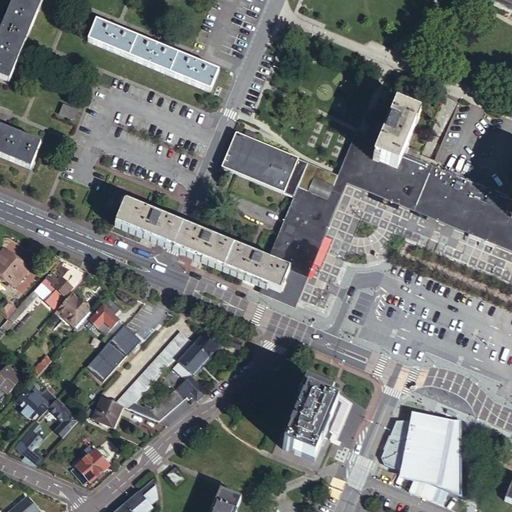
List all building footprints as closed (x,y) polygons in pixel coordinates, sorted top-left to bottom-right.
[(12,0),(0,30),(0,76),(11,81),(44,0),(12,0)] [(511,0),(481,0),(480,4),(511,16),(511,0)] [(89,41),(211,93),(220,73),(98,22),(89,41)] [(62,112),(74,117),(78,107),(66,101),(62,112)] [(511,241),(511,198),(405,153),(421,115),(395,104),(379,143),(364,137),(349,174),(507,239),(511,241)] [(0,156),(31,169),(42,142),(0,124),(0,156)] [(340,173),(337,179),(348,184),(511,251),(511,241),(507,239),(349,174),(364,137),(357,133),(341,170),(340,173)] [(297,192),(308,167),(234,136),(218,173),(292,205),(297,192)] [(307,196),(317,171),(308,167),(297,192),(307,196)] [(348,184),(337,179),(317,171),(307,196),(329,206),(300,274),(308,278),(324,241),(348,184)] [(300,274),(329,206),(307,196),(297,192),(292,205),(268,261),(300,274)] [(116,223),(163,243),(173,220),(126,200),(116,223)] [(173,220),(163,243),(184,252),(194,229),(183,224),(173,220)] [(290,297),(300,274),(268,261),(194,229),(184,252),(272,290),(290,297)] [(63,259),(51,253),(47,261),(57,266),(63,259)] [(0,264),(0,275),(6,281),(15,288),(29,270),(9,254),(0,264)] [(53,273),(46,281),(63,297),(71,288),(65,283),(60,278),(59,279),(53,273)] [(290,297),(272,290),(269,297),(295,308),(308,278),(300,274),(290,297)] [(72,275),(65,283),(71,288),(77,281),(72,275)] [(44,280),(34,292),(39,296),(53,309),(64,297),(63,297),(46,281),(44,280)] [(34,292),(18,309),(9,319),(14,324),(39,296),(34,292)] [(80,331),(94,315),(72,295),(57,311),(62,315),(80,331)] [(7,300),(0,308),(0,314),(7,321),(9,319),(18,309),(7,300)] [(110,300),(103,308),(118,321),(125,314),(110,300)] [(118,321),(103,308),(86,327),(91,332),(95,327),(97,330),(104,323),(110,329),(118,321)] [(123,325),(118,321),(110,329),(115,334),(123,325)] [(123,326),(97,354),(114,369),(140,341),(123,326)] [(116,403),(122,405),(129,409),(133,404),(174,359),(190,341),(195,335),(186,326),(116,403)] [(222,344),(206,330),(200,336),(216,351),(222,344)] [(200,336),(193,344),(194,345),(209,359),(216,351),(200,336)] [(243,341),(230,336),(227,344),(240,349),(243,341)] [(190,341),(174,359),(178,363),(194,345),(193,344),(190,341)] [(193,376),(209,359),(194,345),(178,363),(193,376)] [(32,374),(37,378),(52,362),(47,357),(32,374)] [(22,380),(7,366),(0,374),(0,388),(1,387),(9,395),(22,380)] [(307,371),(300,390),(305,392),(327,401),(335,381),(307,371)] [(205,393),(189,376),(181,384),(192,396),(196,401),(205,393)] [(192,396),(181,384),(175,389),(182,398),(185,395),(189,399),(192,396)] [(35,388),(31,385),(26,390),(30,394),(35,388)] [(49,408),(57,399),(47,390),(42,395),(35,388),(30,394),(26,390),(17,401),(25,408),(26,409),(28,406),(37,414),(44,406),(48,410),(49,408)] [(149,412),(158,422),(183,400),(174,390),(149,411),(149,412)] [(337,405),(327,401),(305,392),(284,449),(315,461),(324,438),(337,405)] [(116,403),(102,397),(92,420),(111,428),(122,405),(116,403)] [(66,436),(80,421),(57,399),(49,408),(64,422),(58,429),(66,436)] [(133,404),(129,409),(158,422),(149,412),(149,411),(133,404)] [(340,406),(337,405),(324,438),(327,439),(340,406)] [(25,408),(22,411),(28,418),(32,414),(38,420),(48,410),(44,406),(37,414),(28,406),(26,409),(25,408)] [(399,422),(384,457),(387,467),(383,467),(378,479),(393,484),(395,480),(404,481),(419,484),(415,491),(430,498),(435,487),(439,488),(461,497),(462,421),(453,421),(446,420),(411,414),(409,421),(399,422)] [(37,422),(32,429),(35,432),(41,426),(37,422)] [(31,428),(15,446),(27,457),(34,449),(43,439),(35,432),(32,429),(31,428)] [(56,432),(63,439),(66,436),(58,429),(56,432)] [(27,457),(24,461),(38,467),(45,459),(34,449),(27,457)] [(89,483),(96,477),(102,472),(109,465),(96,449),(75,466),(89,483)] [(176,468),(168,475),(176,485),(185,478),(176,468)] [(154,479),(139,492),(150,505),(159,498),(154,479)] [(220,490),(211,511),(234,511),(240,498),(220,490)] [(150,505),(139,492),(115,511),(148,511),(153,508),(150,505)] [(36,511),(38,511),(39,510),(28,496),(8,511),(36,511)]
